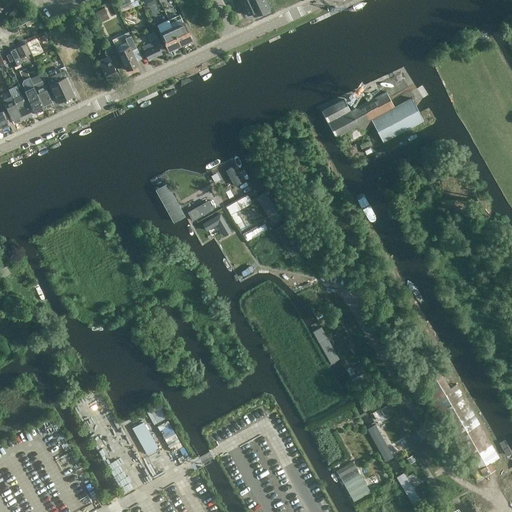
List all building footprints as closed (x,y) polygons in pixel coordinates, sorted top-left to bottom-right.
[(119,12),(131,6),(128,0),(120,0),(115,3),(119,12)] [(142,0),(145,7),(147,7),(151,17),(162,14),(161,9),(175,5),(174,0),(142,0)] [(252,12),(254,16),(269,9),(264,0),(241,0),(248,14),(252,12)] [(209,30),(213,28),(207,15),(205,12),(197,16),(198,19),(193,22),(191,17),(186,20),(192,32),(196,31),(199,36),(209,31),(209,30)] [(179,14),(168,19),(180,46),(192,41),(183,21),(179,14)] [(168,19),(157,25),(160,32),(169,51),(180,46),(168,19)] [(138,65),(131,51),(136,48),(129,32),(112,40),(127,71),(138,65)] [(40,49),(35,38),(26,43),(31,53),(40,49)] [(149,60),(162,54),(157,45),(156,46),(154,41),(142,47),(149,60)] [(21,58),(31,53),(26,43),(16,48),(21,58)] [(113,65),(118,62),(110,45),(105,48),(104,53),(107,58),(99,62),(107,80),(117,75),(113,65)] [(16,47),(5,53),(9,61),(11,66),(12,67),(23,62),(16,47)] [(3,50),(0,51),(0,65),(2,70),(11,66),(9,61),(5,53),(4,52),(3,50)] [(65,76),(49,84),(58,103),(74,95),(65,76)] [(34,85),(35,89),(45,109),(54,105),(42,81),(34,85)] [(45,109),(35,89),(34,85),(25,90),(36,113),(45,109)] [(383,143),(424,121),(411,98),(394,107),(386,91),(350,110),(344,99),(322,111),(336,139),(358,126),(361,132),(374,125),(383,143)] [(20,92),(12,96),(23,120),(32,115),(26,104),(25,104),(23,101),(24,101),(20,92)] [(14,124),(23,120),(12,96),(3,100),(14,124)] [(0,130),(11,125),(0,103),(0,130)] [(234,185),(243,180),(233,160),(223,165),(234,185)] [(184,216),(167,185),(157,190),(174,222),(184,216)] [(256,198),(272,223),(281,218),(265,192),(256,198)] [(208,201),(188,212),(193,220),(212,209),(208,201)] [(220,213),(203,224),(207,230),(218,224),(222,231),(229,228),(220,213)] [(258,225),(243,233),(246,239),(261,231),(258,225)] [(275,231),(291,256),(300,250),(283,225),(275,231)] [(6,265),(0,268),(0,277),(10,271),(6,265)] [(330,344),(321,348),(344,390),(353,386),(330,344)] [(430,400),(476,480),(484,476),(480,469),(499,458),(457,384),(450,389),(441,373),(423,383),(432,399),(430,400)] [(145,409),(153,424),(166,417),(158,402),(145,409)] [(385,418),(392,414),(387,405),(380,409),(385,418)] [(171,451),(182,445),(167,418),(156,424),(171,451)] [(146,453),(157,446),(142,420),(131,426),(146,453)] [(375,425),(368,429),(385,460),(393,457),(375,425)] [(413,455),(406,458),(410,464),(416,460),(413,455)] [(353,501),(370,492),(353,462),(336,471),(353,501)] [(419,499),(404,473),(397,477),(412,503),(419,499)] [(285,511),(279,494),(272,497),(278,511),(285,511)]
